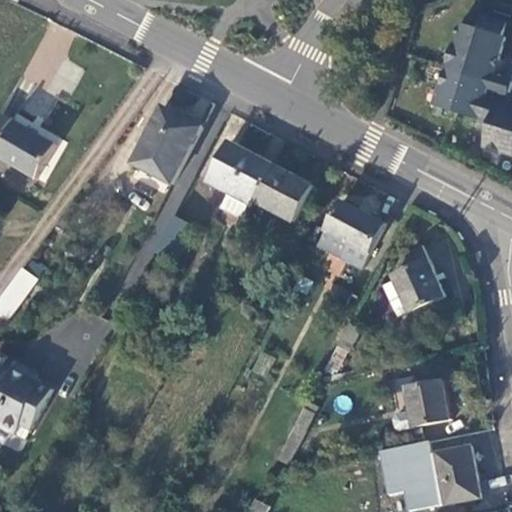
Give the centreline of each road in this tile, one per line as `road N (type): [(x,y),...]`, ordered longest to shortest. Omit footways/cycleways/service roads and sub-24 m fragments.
road 1 (unknown): [(145,28),(0,262)]
road 2 (secondary): [(278,94),(511,218)]
road 3 (secondary): [(87,0),(278,94)]
